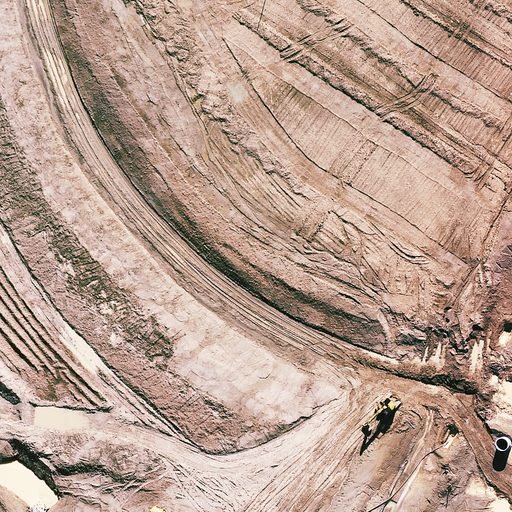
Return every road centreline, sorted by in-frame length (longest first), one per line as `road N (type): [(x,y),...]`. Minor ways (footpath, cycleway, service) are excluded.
road 1 (secondary): [(511,503),(427,389),(237,0)]
road 2 (secondary): [(299,0),(480,368),(511,411)]
